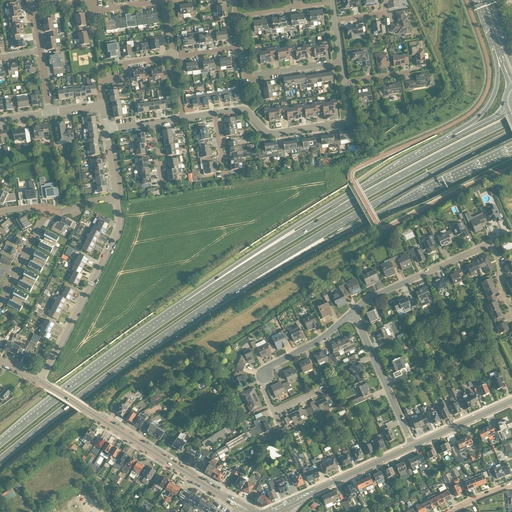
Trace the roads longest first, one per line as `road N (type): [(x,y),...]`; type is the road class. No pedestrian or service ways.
road 1 (trunk): [(511,119),(294,236),(162,321)]
road 2 (trunk): [(450,138),(237,263),(162,321)]
road 3 (trunk): [(233,289),(511,133)]
road 4 (trunk): [(233,289),(498,154)]
road 5 (trunk): [(0,459),(233,289)]
road 6 (trunk): [(162,321),(0,443)]
road 7 (residential): [(41,382),(116,234),(116,198)]
road 8 (residential): [(215,112),(245,109),(270,133),(344,122),(344,82)]
road 9 (secondary): [(232,501),(84,409)]
road 10 (residential): [(353,311),(488,242)]
road 11 (residential): [(272,410),(262,372),(353,311)]
road 12 (residential): [(411,446),(353,311)]
road 13 (secondary): [(296,499),(411,446)]
road 14 (residential): [(240,47),(246,75),(341,60)]
